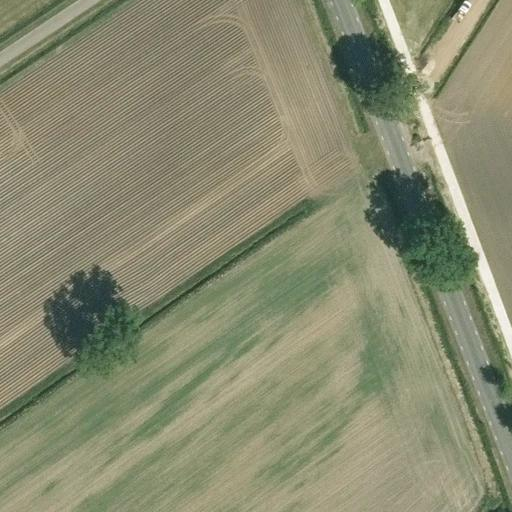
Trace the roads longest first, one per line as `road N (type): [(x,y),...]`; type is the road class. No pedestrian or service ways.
road 1 (tertiary): [(511,457),(338,0)]
road 2 (track): [(384,120),(417,91),(477,0)]
